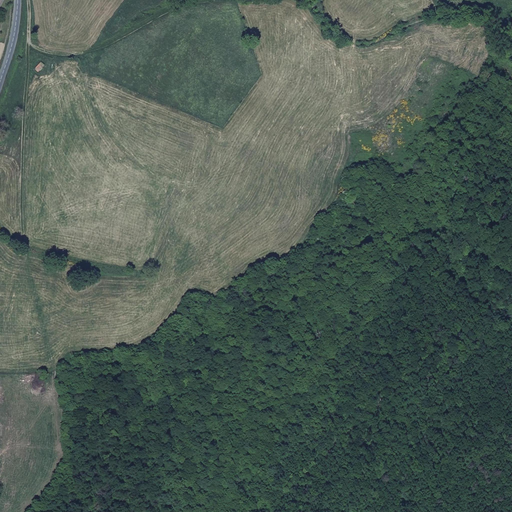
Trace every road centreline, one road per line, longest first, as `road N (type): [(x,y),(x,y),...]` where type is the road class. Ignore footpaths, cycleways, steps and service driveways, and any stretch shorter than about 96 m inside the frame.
road 1 (track): [(313,0),(352,42),(460,12),(480,14),(511,35)]
road 2 (track): [(28,0),(32,44),(66,53),(116,40),(158,12),(197,0)]
